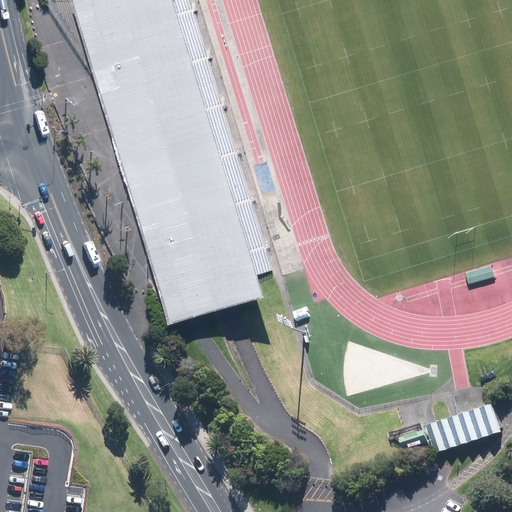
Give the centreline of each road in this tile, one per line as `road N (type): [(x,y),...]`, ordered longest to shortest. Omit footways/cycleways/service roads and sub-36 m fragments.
road 1 (secondary): [(29,135),(120,344),(215,511)]
road 2 (secondary): [(0,14),(29,135)]
